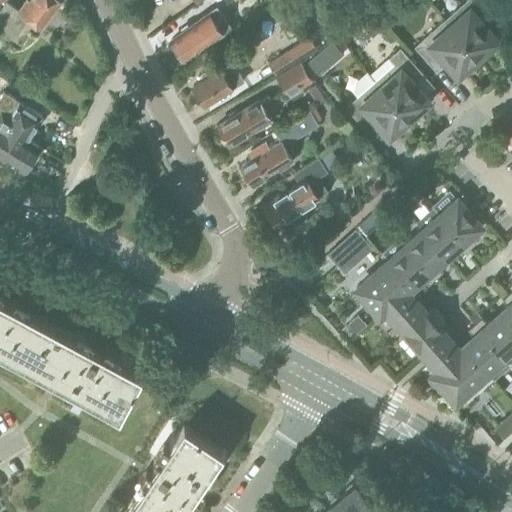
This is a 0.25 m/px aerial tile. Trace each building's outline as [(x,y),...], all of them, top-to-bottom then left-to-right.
[(7,0),(6,0),(4,3),(0,8),(0,26),(17,39),(32,18),(42,25),(60,0),(25,0),(20,9),(7,0)] [(369,7),(363,0),(339,0),(330,7),(333,11),(320,20),(331,35),(369,7)] [(463,0),(443,18),(479,59),(490,50),(486,46),(495,38),(480,21),(490,12),(480,0),(463,0)] [(389,1),(380,9),(388,18),(394,13),(392,11),(395,8),(389,1)] [(183,31),(172,39),(173,41),(172,46),(177,53),(181,53),(183,57),(222,31),(228,27),(229,26),(226,21),(217,7),(209,12),(182,30),(183,31)] [(386,24),(374,11),(360,23),(369,33),(372,30),(375,33),(386,24)] [(479,59),(443,18),(413,45),(430,64),(441,55),(456,73),(465,65),(469,68),(479,59)] [(316,47),(309,36),(271,60),(278,71),(316,47)] [(375,78),(410,120),(421,111),(417,107),(426,99),(411,82),(421,72),(399,47),(388,55),(394,62),(375,78)] [(319,73),(331,63),(321,50),(308,61),(319,73)] [(201,80),(194,85),(196,89),(195,93),(199,99),(203,100),(204,103),(244,80),(230,56),(203,72),(206,77),(201,80)] [(289,95),(312,80),(303,65),(279,80),(289,95)] [(410,120),(375,78),(344,105),(362,125),(372,116),(387,133),(396,125),(400,129),(410,120)] [(0,95),(0,118),(28,137),(30,135),(32,134),(37,127),(36,124),(42,114),(8,93),(5,99),(0,95)] [(221,134),(226,139),(228,142),(254,127),(255,129),(271,119),(258,99),(217,124),(219,127),(221,134)] [(317,124),(316,122),(323,118),(316,105),(309,109),(274,130),(280,140),(241,163),(243,167),(242,172),(246,178),(250,178),(252,182),(278,167),(279,169),(293,161),(283,144),(317,124)] [(29,138),(28,137),(0,118),(0,155),(23,170),(34,153),(40,144),(29,138)] [(262,203),(273,222),(292,211),(295,212),(299,209),(299,206),(326,190),(317,175),(326,170),(318,156),(292,172),(298,181),(262,203)] [(438,213),(468,247),(474,241),(468,233),(479,224),(456,197),(438,213)] [(468,247),(438,213),(431,205),(414,220),(421,228),(444,254),(455,245),(461,252),(468,247)] [(365,223),(364,225),(362,222),(357,226),(365,236),(371,230),(365,223)] [(404,243),(397,236),(433,277),(440,271),(434,264),(444,254),(421,228),(404,243)] [(346,239),(353,247),(364,237),(357,229),(346,239)] [(433,277),(397,236),(380,251),(387,258),(411,284),(420,276),(427,283),(433,277)] [(450,337),(447,334),(441,327),(444,324),(443,318),(441,314),(437,310),(433,307),(428,305),(425,308),(406,288),(411,284),(387,258),(355,287),(366,300),(362,304),(373,317),(382,309),(401,329),(396,334),(412,352),(417,348),(423,355),(426,358),(429,361),(435,368),(426,376),(437,389),(442,385),(454,399),(486,370),(463,343),(459,347),(452,340),(450,337)] [(511,296),(507,291),(501,297),(507,305),(497,314),(511,331),(511,296)] [(0,348),(119,413),(142,371),(0,294),(0,348)] [(511,331),(497,314),(486,323),(480,316),(474,321),(473,322),(509,363),(511,360),(511,331)] [(473,335),(463,343),(486,370),(493,377),(509,363),(473,322),(466,328),(473,335)] [(184,422),(122,511),(180,511),(223,448),(184,422)] [(378,511),(379,511),(355,483),(339,496),(351,511),(378,511)] [(351,511),(339,496),(323,510),(324,511),(351,511)]
